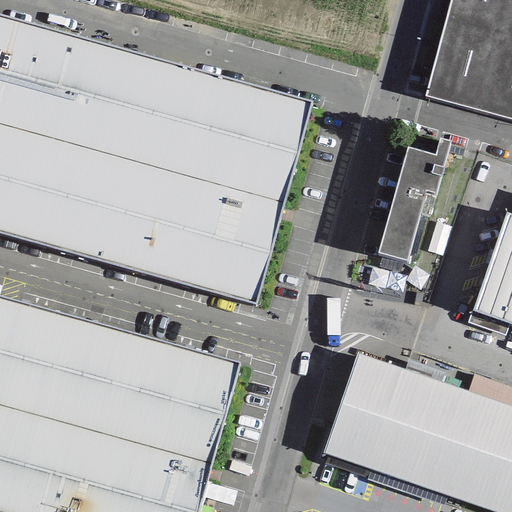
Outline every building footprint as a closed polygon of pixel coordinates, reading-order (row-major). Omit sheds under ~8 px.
[(511,0),(451,0),(426,97),(511,119),(511,0)] [(311,109),(0,21),(0,238),(256,309),(311,109)] [(450,141),(439,138),(435,154),(407,147),(377,253),(407,261),(425,191),(437,194),(450,141)] [(511,214),(506,213),(468,322),(504,335),(507,325),(511,326),(511,214)] [(199,511),(239,368),(0,301),(0,511),(199,511)] [(511,511),(511,407),(467,392),(357,354),(323,453),(494,511),(511,511)] [(467,392),(511,407),(511,387),(474,374),(467,392)]
